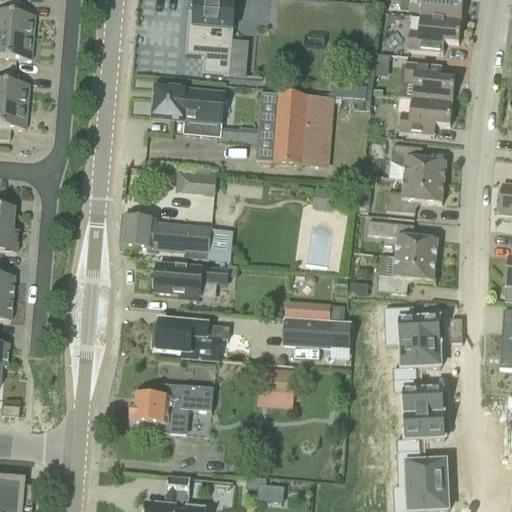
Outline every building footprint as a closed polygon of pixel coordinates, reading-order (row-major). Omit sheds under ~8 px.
[(423,5),(421,20),(461,25),(464,2),(447,0),(414,0),(414,4),(423,5)] [(230,63),(231,48),(232,48),(235,5),(195,2),(193,22),(189,22),(186,60),(204,61),(202,80),(229,82),(230,63)] [(34,21),(14,19),(15,7),(0,5),(0,40),(32,43),(34,21)] [(408,54),(438,58),(439,46),(459,48),(461,25),(421,20),(419,35),(411,34),(408,54)] [(0,75),(9,76),(10,65),(30,66),(32,43),(0,40),(0,75)] [(389,78),(390,57),(379,56),(376,78),(389,78)] [(392,101),(412,103),(411,103),(452,108),(455,84),(435,82),(436,70),(417,68),(406,67),(406,69),(402,69),(400,84),(393,90),(392,101)] [(0,110),(26,112),(28,89),(8,88),(9,76),(0,75),(0,110)] [(319,90),(319,97),(368,103),(368,93),(319,90)] [(222,129),(225,98),(155,91),(152,122),(222,129)] [(308,100),(278,98),(261,97),(255,167),(272,168),(322,170),(327,102),(308,100)] [(429,141),(429,140),(430,129),(450,131),(452,108),(411,103),(410,118),(401,117),(399,138),(429,141)] [(24,135),(26,112),(0,110),(0,145),(3,145),(4,133),(24,135)] [(238,134),(222,133),(221,143),(222,143),(222,147),(237,148),(238,134)] [(391,167),(389,183),(404,184),(444,188),(446,167),(421,164),(422,152),(393,149),(391,167)] [(209,177),(210,170),(196,169),(195,175),(204,176),(209,177)] [(209,177),(204,176),(202,200),(213,201),(216,177),(209,177)] [(415,218),(416,206),(442,209),(444,188),(404,184),(402,198),(388,196),(386,215),(415,218)] [(511,190),(502,189),(499,219),(511,220),(511,190)] [(315,194),(313,207),(333,210),(335,196),(315,194)] [(0,235),(16,237),(10,236),(12,214),(0,213),(0,235)] [(211,232),(201,231),(201,234),(156,229),(156,224),(123,221),(120,251),(153,253),(153,252),(186,255),(186,262),(208,264),(211,232)] [(396,262),(436,266),(438,245),(413,242),(414,230),(369,226),(367,239),(398,242),(396,262)] [(0,258),(14,259),(16,237),(0,235),(0,258)] [(377,296),(407,300),(408,284),(434,287),(436,266),(396,262),(394,282),(379,280),(377,296)] [(228,287),(229,274),(157,269),(156,282),(153,284),(152,290),(155,293),(155,297),(180,298),(180,302),(199,303),(199,299),(201,300),(202,285),(228,287)] [(0,303),(11,305),(12,282),(0,281),(0,303)] [(350,301),(357,301),(358,288),(351,287),(350,301)] [(0,326),(9,327),(11,305),(0,303),(0,326)] [(329,327),(330,311),(330,309),(308,308),(307,325),(329,327)] [(330,311),(329,327),(333,327),(344,328),(345,312),(331,311),(330,311)] [(400,350),(441,348),(440,343),(444,343),(443,328),(440,328),(439,323),(414,324),(414,313),(390,314),(391,326),(399,325),(400,350)] [(307,325),(284,324),(282,352),(331,355),(333,327),(329,327),(307,325)] [(160,326),(157,354),(182,356),(182,361),(219,365),(219,364),(211,363),(213,343),(207,342),(208,330),(160,326)] [(511,336),(507,337),(506,360),(508,360),(507,367),(503,366),(503,374),(511,374),(511,336)] [(441,348),(400,350),(401,350),(402,374),(393,374),(393,386),(417,385),(417,373),(441,372),(440,349),(441,348)] [(258,372),(257,395),(293,398),(294,375),(258,372)] [(404,421),(444,420),(444,415),(447,415),(446,400),(443,400),(443,395),(418,396),(417,385),(393,386),(394,398),(403,397),(404,421)] [(155,402),(133,400),(131,426),(166,429),(166,438),(186,439),(188,416),(212,418),(214,394),(183,391),(183,393),(156,390),(155,402)] [(0,421),(17,423),(18,412),(0,411),(0,416),(0,421)] [(444,420),(404,421),(405,446),(396,446),(397,458),(420,457),(420,445),(445,444),(445,439),(448,439),(447,424),(444,424),(444,420)] [(406,469),(407,493),(447,491),(446,467),(421,468),(420,457),(397,458),(397,470),(406,469)] [(30,511),(32,492),(22,491),(22,485),(0,482),(0,511),(30,511)] [(206,511),(207,511),(188,510),(190,483),(168,482),(165,509),(145,507),(144,511),(206,511)] [(265,495),(265,490),(266,483),(251,482),(250,494),(258,495),(265,495)] [(448,511),(447,491),(407,493),(407,511),(448,511)]
